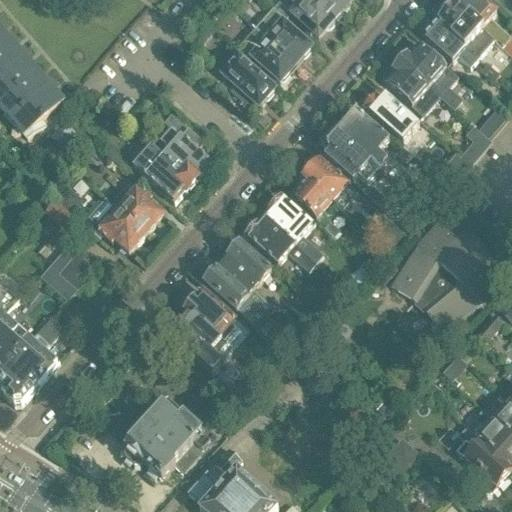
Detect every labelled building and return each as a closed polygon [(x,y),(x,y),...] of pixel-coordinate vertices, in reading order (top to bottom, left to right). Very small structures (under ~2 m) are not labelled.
[(303,0),(291,15),(290,16),(291,17),(319,42),(327,33),(331,33),(335,28),(335,24),(336,23),(309,0),(303,0)] [(309,0),(336,23),(342,16),(346,16),(350,11),(350,8),(351,6),(345,0),(309,0)] [(492,24),(498,17),(478,0),(461,0),(454,9),(469,21),(471,19),(485,32),(483,34),(496,45),(511,59),(511,44),(510,43),(511,42),(504,35),(505,35),(492,24)] [(221,3),(213,12),(221,19),(229,11),(221,3)] [(286,23),(291,17),(290,16),(291,15),(283,8),(279,5),(273,12),(276,15),(286,23)] [(469,21),(454,9),(440,25),(455,38),(453,41),(466,53),(468,50),(481,62),(496,45),(483,34),(485,32),(471,19),(469,21)] [(256,33),(268,44),(296,69),(312,51),(289,31),(284,27),(286,25),(273,14),(256,33)] [(472,72),(481,62),(468,50),(466,53),(453,41),(455,38),(440,25),(425,42),(453,67),(459,61),(472,72)] [(0,57),(13,46),(1,32),(0,32),(0,57)] [(281,87),(296,69),(268,44),(256,33),(238,54),(251,65),(253,62),(268,76),(281,87)] [(13,46),(0,57),(0,84),(26,61),(13,46)] [(419,49),(402,68),(430,93),(440,102),(441,102),(453,113),(453,112),(461,104),(449,94),(458,83),(447,73),(435,62),(419,49)] [(221,78),(231,86),(237,91),(232,97),(245,108),(243,111),(249,116),(256,108),(259,111),(275,93),(247,68),(237,60),(221,78)] [(0,109),(39,75),(26,61),(0,84),(0,109)] [(388,90),(413,112),(413,113),(424,123),(441,102),(440,102),(430,93),(402,68),(385,88),(388,90)] [(484,73),(482,75),(500,91),(506,84),(502,80),(488,68),(484,73)] [(39,75),(0,109),(0,110),(14,125),(52,91),(39,75)] [(44,124),(65,106),(52,91),(14,125),(30,143),(47,128),(44,124)] [(400,145),(404,148),(420,130),(383,96),(377,102),(371,102),(365,109),(367,114),(366,115),(400,145)] [(380,160),(391,148),(357,118),(339,137),(381,175),(382,175),(388,167),(380,160)] [(194,188),(212,168),(198,154),(204,147),(172,120),(165,127),(172,134),(161,146),(170,154),(164,161),(194,188)] [(487,124),(479,133),(489,141),(497,132),(487,124)] [(62,151),(75,135),(63,125),(50,140),(62,151)] [(330,136),(320,147),(321,148),(331,157),(329,159),(326,162),(353,187),(359,181),(368,189),(381,175),(339,137),(335,134),(330,136)] [(485,155),(477,149),(475,147),(461,162),(471,171),(485,155)] [(103,156),(120,172),(127,164),(109,149),(103,156)] [(194,188),(164,161),(152,150),(133,171),(176,209),(194,188)] [(402,151),(395,158),(406,168),(412,161),(402,151)] [(450,194),(471,171),(461,162),(440,186),(450,194)] [(306,181),(304,182),(333,208),(341,215),(358,197),(350,190),(321,164),(313,173),(310,173),(306,179),(306,181)] [(291,203),(317,226),(333,208),(304,182),(294,194),(297,196),(291,203)] [(107,204),(147,239),(147,238),(150,236),(153,235),(157,230),(157,227),(164,220),(151,208),(153,205),(154,204),(140,192),(136,189),(133,191),(130,189),(113,208),(107,204)] [(393,210),(373,193),(367,200),(386,217),(393,210)] [(314,232),(282,203),(265,222),(297,250),(317,268),(325,259),(305,241),(314,232)] [(75,221),(62,210),(56,204),(46,216),(65,233),(75,221)] [(97,228),(94,232),(113,249),(116,246),(129,259),(147,239),(107,204),(91,223),(97,228)] [(317,268),(297,250),(265,222),(247,241),(279,270),(289,259),(309,277),(317,268)] [(479,263),(463,249),(467,241),(442,225),(421,249),(423,253),(413,262),(412,262),(393,292),(414,306),(419,305),(427,313),(427,317),(443,337),(470,315),(470,314),(478,304),(483,306),(504,282),(486,259),(479,263)] [(340,235),(331,226),(325,233),(334,242),(340,235)] [(383,246),(392,253),(405,238),(396,230),(383,246)] [(224,269),(255,296),(272,277),(241,249),(230,262),(224,269)] [(65,273),(78,258),(70,250),(56,265),(65,273)] [(364,267),(374,276),(386,264),(375,254),(364,267)] [(97,274),(96,274),(78,258),(65,273),(60,279),(78,295),(97,274)] [(275,314),(255,296),(224,269),(218,276),(218,275),(206,288),(258,334),(275,314)] [(365,287),(355,277),(345,289),(355,298),(365,287)] [(0,329),(8,321),(10,318),(11,317),(21,304),(0,286),(0,329)] [(334,292),(320,308),(333,319),(347,303),(334,292)] [(187,309),(188,316),(229,352),(233,356),(251,336),(235,322),(234,324),(204,297),(197,305),(191,304),(187,309)] [(511,301),(501,313),(511,323),(511,301)] [(181,331),(171,343),(213,380),(224,367),(223,366),(233,356),(229,352),(188,316),(179,325),(181,331)] [(0,384),(35,345),(21,332),(19,335),(10,327),(16,321),(11,317),(10,318),(8,321),(0,329),(0,384)] [(331,326),(320,317),(309,329),(320,338),(331,326)] [(483,351),(503,329),(495,321),(474,343),(483,351)] [(35,345),(0,384),(0,397),(16,412),(23,411),(32,401),(54,376),(55,375),(61,367),(46,355),(62,337),(62,334),(52,325),(43,335),(35,345)] [(294,368),(311,349),(299,339),(282,358),(294,368)] [(458,359),(466,366),(472,359),(464,352),(458,359)] [(271,368),(282,378),(291,369),(279,359),(271,368)] [(457,360),(441,376),(451,386),(467,369),(457,360)] [(218,384),(208,396),(215,402),(208,411),(225,425),(232,417),(240,424),(250,412),(246,408),(227,392),(218,384)] [(424,393),(432,400),(439,393),(430,385),(424,393)] [(231,387),(227,392),(246,408),(250,412),(259,402),(244,389),(231,387)] [(212,446),(169,408),(165,413),(164,412),(126,454),(126,455),(126,456),(126,463),(135,471),(142,470),(143,469),(149,475),(145,479),(156,488),(159,484),(160,485),(166,484),(176,473),(182,478),(212,446)] [(511,410),(510,409),(494,426),(507,438),(510,437),(511,439),(511,410)] [(466,432),(478,444),(491,455),(494,454),(498,458),(497,461),(508,471),(511,466),(511,439),(510,437),(507,438),(494,426),(482,415),(466,432)] [(486,499),(493,498),(511,478),(511,474),(508,471),(497,461),(498,458),(494,454),(491,455),(478,444),(466,432),(458,441),(464,446),(455,456),(485,484),(481,487),(482,495),(486,499)] [(369,454),(382,466),(396,449),(397,449),(384,438),(369,454)] [(396,449),(381,467),(398,482),(420,458),(403,443),(397,449),(396,449)] [(277,511),(236,474),(243,467),(229,454),(189,498),(204,511),(203,511),(277,511)]
